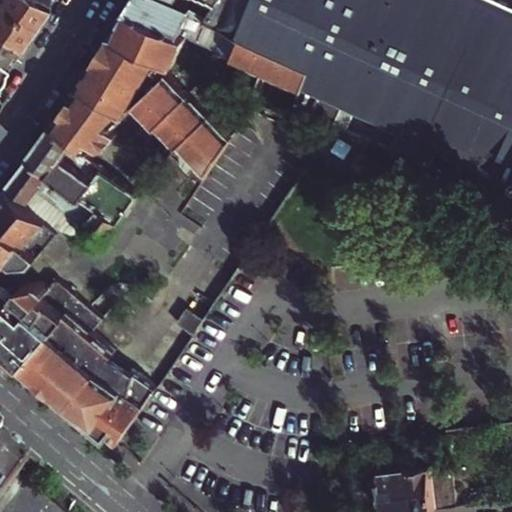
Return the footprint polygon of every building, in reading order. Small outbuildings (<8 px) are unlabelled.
[(0,0),(34,22),(49,1),(46,0),(0,0)] [(0,0),(0,28),(20,43),(34,22),(0,0)] [(133,0),(129,9),(188,35),(236,57),(247,32),(211,14),(182,0),(133,0)] [(182,0),(211,14),(220,0),(182,0)] [(511,0),(220,0),(211,14),(247,32),(314,65),(305,86),(299,97),(342,118),(320,152),(355,166),(369,132),(511,192),(511,0)] [(129,9),(124,16),(184,44),(188,35),(129,9)] [(124,16),(84,82),(86,88),(122,109),(123,109),(129,113),(135,106),(182,155),(181,163),(192,174),(197,172),(205,179),(234,137),(163,63),(164,59),(175,64),(184,44),(124,16)] [(0,28),(0,55),(7,60),(20,43),(0,28)] [(236,57),(305,86),(314,65),(247,32),(236,57)] [(86,88),(84,82),(79,90),(74,97),(116,129),(129,113),(123,109),(122,109),(86,88)] [(74,97),(56,123),(78,139),(75,145),(85,153),(88,149),(110,146),(120,133),(116,129),(74,97)] [(32,154),(119,222),(141,193),(104,168),(104,167),(85,153),(75,145),(78,139),(56,123),(32,154)] [(104,241),(119,222),(32,154),(8,185),(59,227),(75,239),(86,226),(104,241)] [(8,185),(0,194),(0,268),(4,263),(35,257),(59,227),(8,185)] [(4,296),(0,300),(0,337),(76,401),(116,352),(121,347),(98,327),(109,314),(61,274),(53,283),(49,280),(47,279),(27,281),(17,293),(14,296),(13,295),(4,296)] [(17,293),(0,279),(0,300),(4,296),(13,295),(14,296),(17,293)] [(191,303),(180,319),(197,331),(208,315),(191,303)] [(146,365),(165,377),(197,331),(180,319),(178,318),(146,365)] [(135,364),(116,352),(76,401),(94,416),(123,381),(124,382),(135,364)] [(94,416),(123,440),(162,382),(135,364),(124,382),(123,381),(94,416)] [(0,494),(26,464),(0,442),(0,494)] [(449,477),(454,476),(452,462),(432,465),(438,508),(453,506),(449,477)] [(406,511),(438,508),(432,465),(366,473),(371,511),(406,511)] [(453,506),(458,506),(454,476),(449,477),(453,506)]
